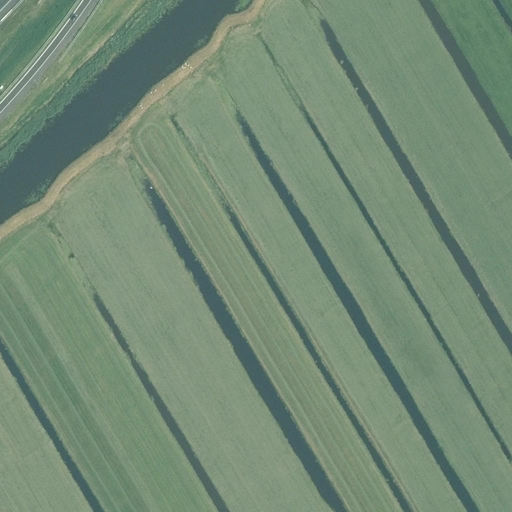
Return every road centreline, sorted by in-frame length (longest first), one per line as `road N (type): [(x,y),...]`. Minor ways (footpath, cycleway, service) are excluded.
road 1 (track): [(435,0),(511,129)]
road 2 (motorway): [(0,108),(86,0)]
